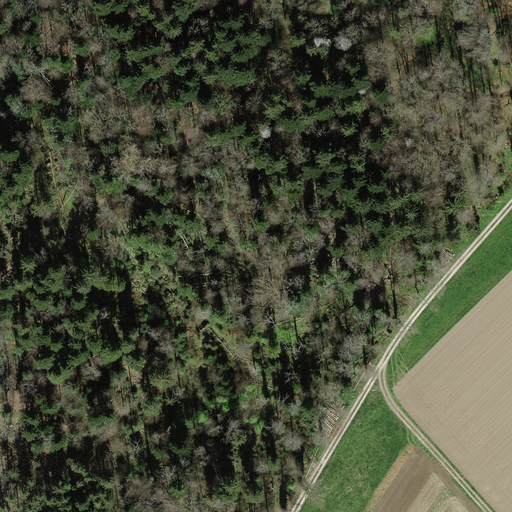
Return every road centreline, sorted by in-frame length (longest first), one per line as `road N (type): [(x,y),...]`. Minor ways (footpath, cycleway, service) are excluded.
road 1 (track): [(410,0),(114,187),(0,270)]
road 2 (track): [(294,511),(404,328),(511,202)]
road 3 (track): [(488,511),(390,401),(382,363)]
